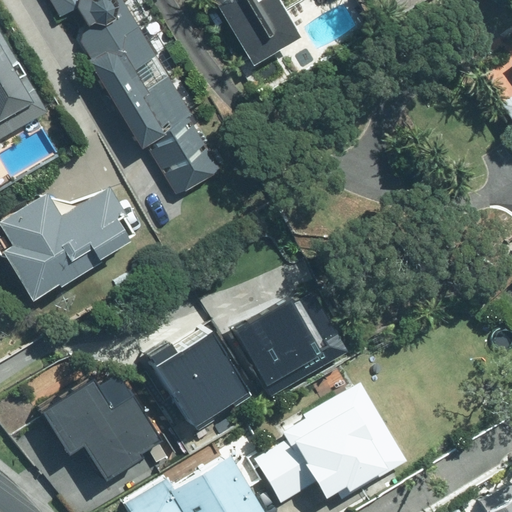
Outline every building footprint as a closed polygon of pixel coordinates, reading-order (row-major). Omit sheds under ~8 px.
[(55,0),(141,143),(146,140),(176,189),(219,163),(122,0),(55,0)] [(218,0),(251,57),(297,31),(279,0),(218,0)] [(388,0),(397,14),(419,0),(388,0)] [(0,133),(47,106),(0,27),(0,133)] [(511,93),(502,100),(511,114),(511,93)] [(1,246),(29,293),(132,233),(138,243),(155,233),(134,198),(122,205),(108,182),(60,211),(45,186),(0,212),(0,221),(11,240),(1,246)] [(285,280),(225,315),(266,386),(348,338),(335,315),(313,328),(285,280)] [(162,334),(145,344),(190,416),(245,382),(206,319),(167,343),(162,334)] [(410,452),(362,374),(284,421),(290,432),(256,453),(282,496),(317,476),(324,488),(334,483),(341,494),(410,452)] [(122,458),(133,476),(172,453),(157,429),(171,420),(147,380),(100,409),(91,393),(71,405),(108,466),(122,458)] [(265,511),(272,508),(233,443),(174,479),(168,471),(126,496),(135,511),(183,511),(188,509),(189,511),(265,511)] [(511,511),(511,479),(483,497),(491,511),(511,511)]
